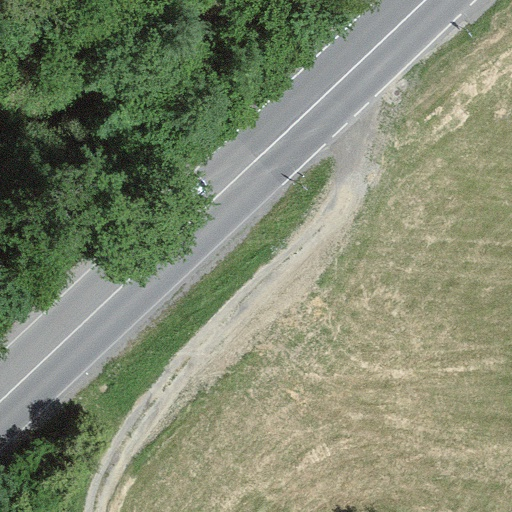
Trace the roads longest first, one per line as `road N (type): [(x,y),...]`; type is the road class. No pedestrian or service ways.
road 1 (secondary): [(426,0),(0,405)]
road 2 (track): [(317,103),(349,148),(349,189),(327,232),(172,380),(114,464),(105,511)]
